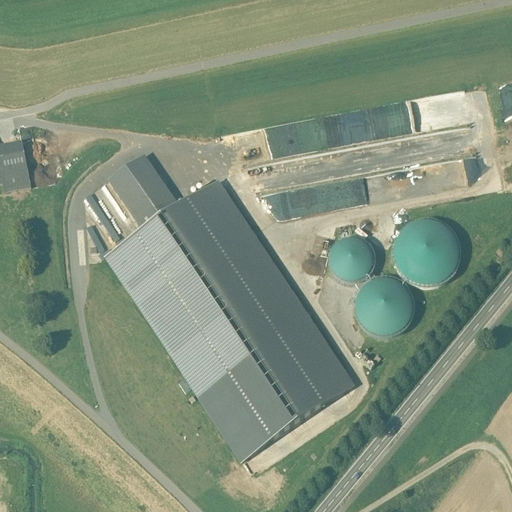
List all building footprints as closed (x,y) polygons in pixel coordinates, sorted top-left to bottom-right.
[(22,146),(0,149),(0,173),(3,188),(4,196),(31,190),(22,146)] [(144,159),(109,182),(144,235),(179,212),(165,190),(168,188),(165,184),(162,186),(144,159)] [(144,235),(106,261),(241,463),(353,390),(217,186),(179,212),(144,235)] [(447,279),(451,276),(454,271),(457,267),(458,262),(459,257),(459,252),(458,247),(457,242),(455,237),(452,233),(448,229),(444,226),(439,224),(434,222),(429,222),(424,221),(419,222),(414,224),(410,226),(406,229),(402,233),(399,237),(396,241),(395,246),(394,251),(394,256),(395,261),(396,266),(398,271),(401,275),(405,279),(409,282),(414,284),(418,286),(424,287),(429,287),(434,286),(439,284),(443,282),(447,279)] [(107,234),(114,248),(125,242),(119,228),(107,234)] [(366,277),(369,274),(371,271),(373,267),(374,263),(374,259),(373,255),(371,251),(369,247),(366,244),(362,242),(359,241),(354,240),(350,240),(346,241),(342,242),(339,245),(336,248),(334,251),(332,255),(331,259),(331,263),(332,267),(334,271),(336,275),(339,277),(343,280),(347,281),(351,282),(355,282),(359,281),(363,280),(366,277)] [(406,329),(409,325),(411,321),(413,316),(414,312),(414,307),(413,302),(411,297),(409,293),(406,289),(403,286),(398,283),(394,282),(389,281),(384,280),(379,281),(375,282),(370,284),(366,287),(363,291),(360,295),(358,299),(357,304),(357,309),(357,313),(358,318),(360,323),(363,327),(366,330),(370,333),(374,335),(379,337),(384,337),(389,337),(393,336),(398,335),(402,332),(406,329)] [(361,359),(374,369),(380,361),(367,351),(361,359)]
